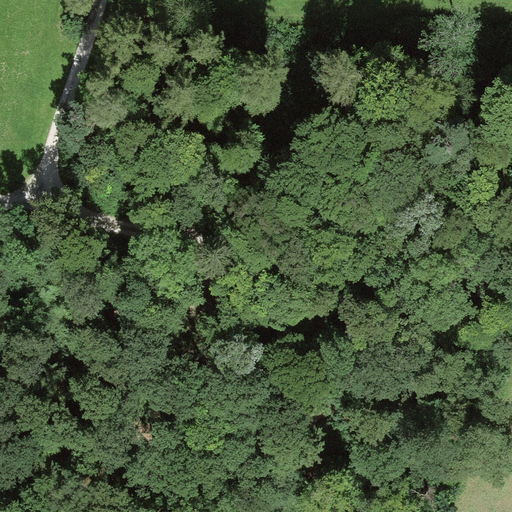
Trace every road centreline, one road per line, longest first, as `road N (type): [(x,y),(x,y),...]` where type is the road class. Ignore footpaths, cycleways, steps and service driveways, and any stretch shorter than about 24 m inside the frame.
road 1 (track): [(45,196),(104,221),(511,289)]
road 2 (track): [(45,196),(102,0)]
